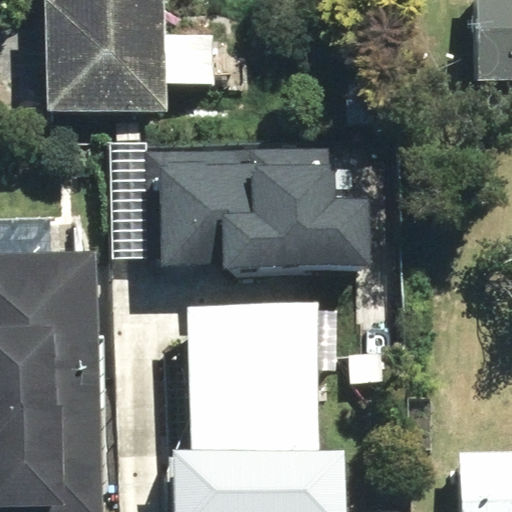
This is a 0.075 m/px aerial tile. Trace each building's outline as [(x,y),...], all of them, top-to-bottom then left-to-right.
[(179,129),(180,92),(216,93),(218,33),(181,33),(181,0),(50,0),(48,126),(179,129)] [(382,202),(340,203),(340,145),(144,147),(146,293),(341,291),(383,290),(382,202)] [(101,262),(0,264),(0,511),(106,511),(103,384),(101,262)] [(353,511),(352,456),(329,457),(326,308),(195,311),(198,457),(181,458),(181,511),(353,511)] [(511,511),(511,455),(463,456),(464,511),(511,511)]
